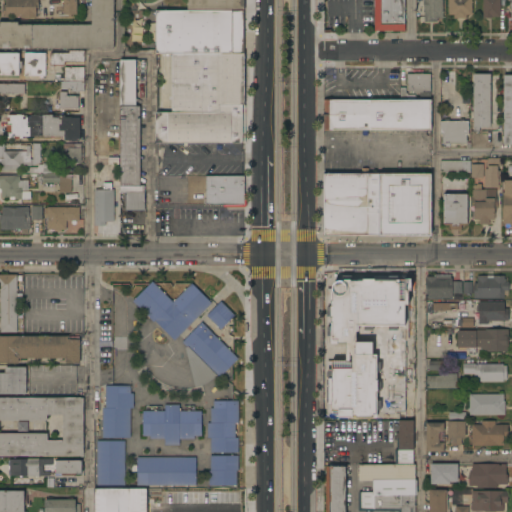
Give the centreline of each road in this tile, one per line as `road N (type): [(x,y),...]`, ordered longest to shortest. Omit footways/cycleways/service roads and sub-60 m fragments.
road 1 (residential): [(0,255),(265,256)]
road 2 (primary): [(308,256),(307,0)]
road 3 (primary): [(265,256),(266,511)]
road 4 (residential): [(307,53),(511,52)]
road 5 (residential): [(308,256),(511,256)]
road 6 (primary): [(304,511),(308,346)]
road 7 (primary): [(265,0),(265,159)]
